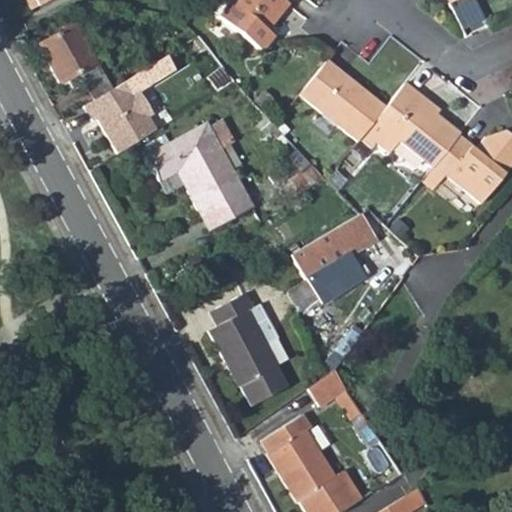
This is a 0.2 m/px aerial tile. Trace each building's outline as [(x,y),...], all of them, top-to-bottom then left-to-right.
[(23,0),(29,11),(48,0),(23,0)] [(285,2),(282,0),(230,0),(218,15),(260,51),(272,36),(266,31),(265,26),(285,2)] [(470,0),(446,0),(466,40),(486,30),(470,0)] [(72,26),(36,46),(60,85),(77,75),(82,84),(92,101),(110,91),(72,26)] [(92,101),(80,108),(90,124),(95,123),(115,155),(148,135),(154,131),(134,95),(177,70),(169,56),(110,91),(92,101)] [(301,94),(359,142),(361,139),(386,108),(328,61),(301,94)] [(77,75),(60,85),(66,94),(82,84),(77,75)] [(398,142),(433,168),(459,136),(460,134),(435,115),(416,100),(420,95),(405,83),(386,108),(361,139),(371,147),(375,142),(389,153),(398,142)] [(439,110),(420,95),(416,100),(435,115),(439,110)] [(171,143),(158,150),(169,167),(225,132),(219,120),(206,128),(204,124),(171,143)] [(171,143),(161,126),(154,131),(148,135),(158,150),(171,143)] [(470,145),(459,136),(433,168),(422,182),(434,191),(447,175),(480,201),(511,163),(511,136),(503,130),(484,137),(469,155),(464,151),(470,145)] [(229,139),(225,132),(169,167),(158,150),(143,159),(158,183),(175,174),(210,232),(251,208),(217,147),(229,139)] [(303,171),(311,163),(297,149),(289,158),(303,171)] [(268,173),(288,200),(325,177),(311,163),(303,171),(289,158),(268,173)] [(381,249),(374,238),(359,215),(290,257),(319,305),(343,290),(335,277),(355,265),(381,249)] [(240,290),(206,307),(213,321),(204,326),(220,357),(223,355),(242,390),(250,387),(255,398),(281,384),(262,346),(272,340),(273,335),(257,303),(249,307),(240,290)] [(339,394),(341,392),(330,373),(327,375),(339,394)] [(317,407),(339,394),(327,375),(305,387),(317,407)] [(248,401),(255,398),(250,387),(242,390),(248,401)] [(267,451),(296,499),(297,499),(305,511),(334,511),(357,497),(337,467),(328,472),(304,430),(310,427),(302,414),(263,438),(270,450),(267,451)] [(403,493),(412,508),(421,502),(413,487),(403,493)] [(405,511),(412,508),(403,493),(373,511),(405,511)]
